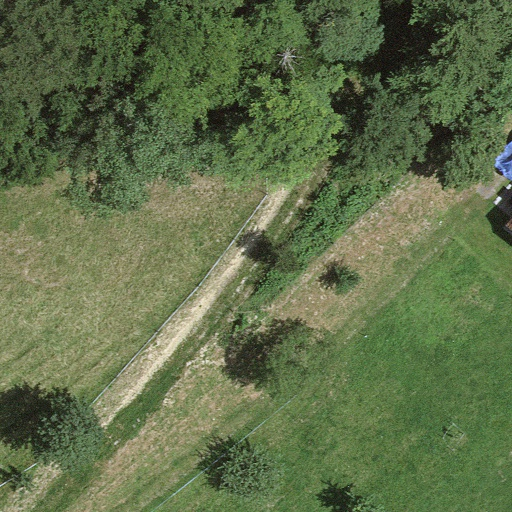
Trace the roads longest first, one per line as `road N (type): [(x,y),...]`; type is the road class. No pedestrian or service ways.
road 1 (track): [(115,511),(341,337),(511,152)]
road 2 (track): [(330,124),(424,0)]
